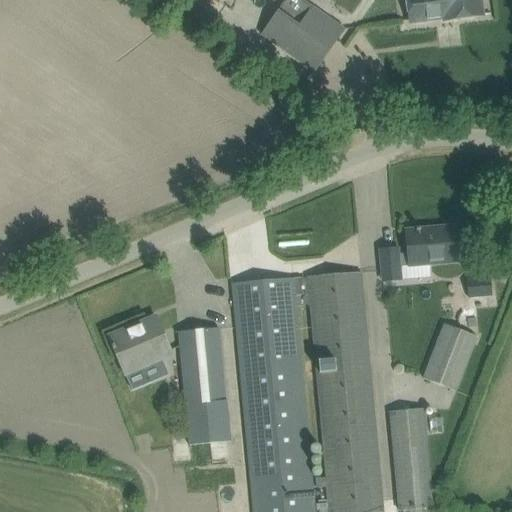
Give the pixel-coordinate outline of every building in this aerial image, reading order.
[(344,30),(302,0),(285,0),(262,34),(315,71),(344,30)] [(483,15),(483,14),(480,0),(408,0),(411,22),(451,17),(451,19),(483,15)] [(192,2),(184,14),(192,20),(211,32),(219,20),(200,8),(192,2)] [(473,262),(472,245),(470,225),(454,227),(454,230),(442,232),(442,228),(421,230),(421,228),(417,228),(417,230),(407,231),(409,253),(399,254),(399,249),(381,251),(384,281),(403,280),(402,268),(473,262)] [(308,277),(310,297),(327,478),(317,479),(318,488),(314,488),(316,511),(297,308),(302,307),(301,295),(304,294),(303,278),(233,284),(254,511),(384,511),(363,293),(362,273),(308,277)] [(491,279),(467,281),(469,298),(493,296),(491,279)] [(146,379),(142,369),(155,364),(173,356),(156,316),(155,317),(157,320),(130,332),(128,328),(109,336),(113,345),(112,346),(114,350),(115,350),(126,376),(126,375),(131,385),(146,379)] [(457,390),(478,337),(444,324),(424,378),(457,390)] [(231,443),(227,401),(220,329),(180,333),(191,447),(231,443)] [(403,511),(427,511),(428,509),(431,509),(423,411),(390,413),(396,496),(398,496),(398,511),(403,511),(404,511),(403,511)]
